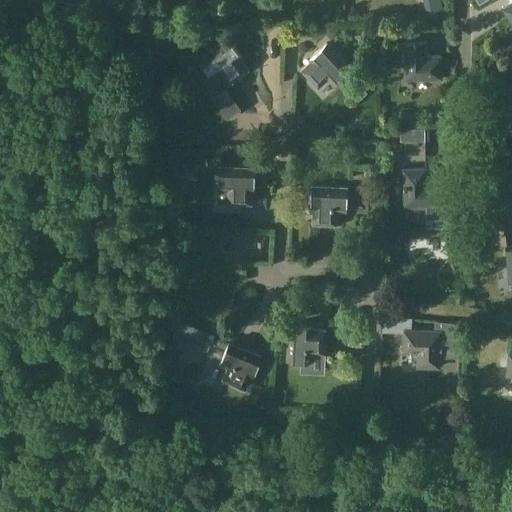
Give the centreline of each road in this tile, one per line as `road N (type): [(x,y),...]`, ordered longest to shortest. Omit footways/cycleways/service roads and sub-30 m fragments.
road 1 (unclassified): [(511,440),(362,417),(369,306),(290,285),(270,32)]
road 2 (residential): [(511,177),(480,134),(458,0)]
